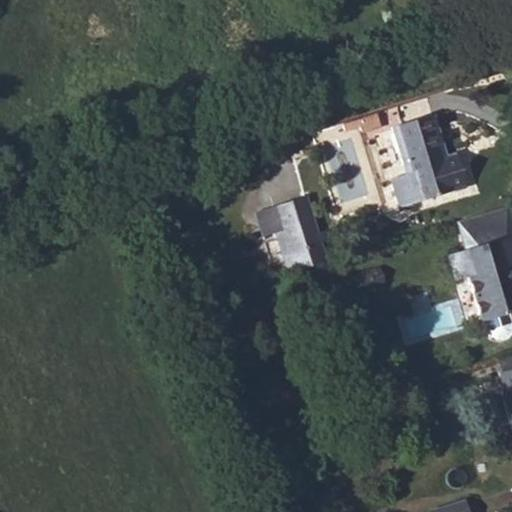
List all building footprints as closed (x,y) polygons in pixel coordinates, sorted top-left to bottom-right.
[(404,169),(414,199),(479,177),(467,144),(461,145),(446,100),(404,114),(420,163),(404,169)] [(301,226),(310,260),(338,252),(321,189),(293,197),(301,226)] [(293,197),(270,204),(278,233),(301,226),(293,197)] [(511,202),(498,207),(506,234),(511,232),(511,202)] [(498,207),(471,214),(479,241),(487,267),(481,269),(494,313),(497,312),(502,326),(507,330),(511,330),(511,232),(506,234),(498,207)] [(479,241),(467,245),(474,271),(481,269),(487,267),(479,241)] [(470,511),(467,499),(421,511),(470,511)]
